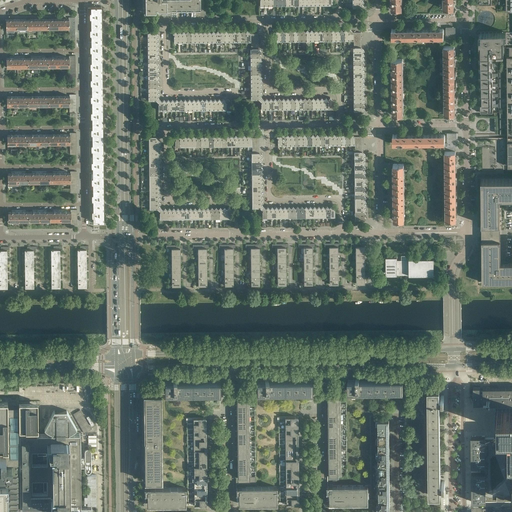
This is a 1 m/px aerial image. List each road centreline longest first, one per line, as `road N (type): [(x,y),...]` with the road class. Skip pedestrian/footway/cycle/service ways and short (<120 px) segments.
road 1 (tertiary): [(133,367),(455,365)]
road 2 (tertiary): [(453,349),(132,353)]
road 3 (residential): [(238,234),(233,200),(168,198),(165,156),(170,126),(236,126)]
road 4 (secondary): [(116,0),(117,236)]
road 5 (secondary): [(132,235),(129,0)]
road 6 (residential): [(341,232),(341,199),(269,200),(268,126)]
road 7 (residential): [(340,124),(340,89),(268,90),(267,20)]
road 8 (unclassified): [(236,126),(234,92),(165,93),(164,22)]
road 9 (residential): [(0,292),(91,291),(91,236)]
road 10 (secondary): [(130,511),(133,367)]
road 11 (secondary): [(115,367),(117,511)]
road 12 (unclassified): [(463,511),(456,378)]
road 13 (unclassified): [(456,378),(451,511)]
road 14 (secondary): [(117,236),(115,357)]
